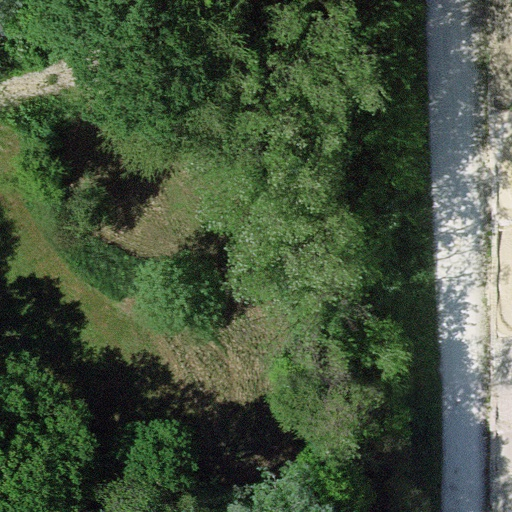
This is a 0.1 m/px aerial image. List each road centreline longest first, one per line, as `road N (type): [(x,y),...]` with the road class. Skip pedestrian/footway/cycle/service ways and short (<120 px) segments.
road 1 (track): [(453,0),(457,511)]
road 2 (track): [(109,0),(86,64),(0,84)]
